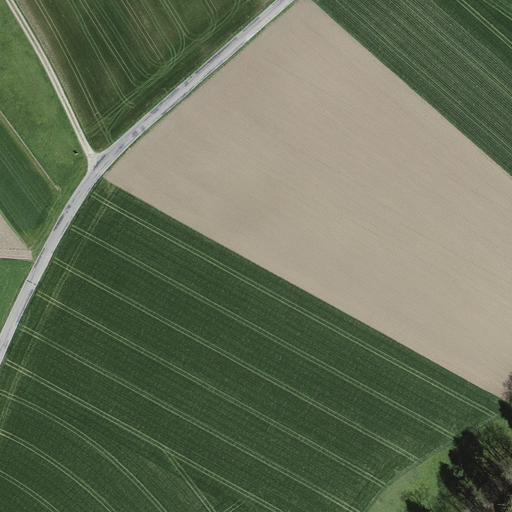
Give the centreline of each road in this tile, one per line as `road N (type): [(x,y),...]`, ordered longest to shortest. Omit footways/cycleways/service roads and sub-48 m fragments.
road 1 (unclassified): [(289,0),(97,172),(0,352)]
road 2 (track): [(97,172),(8,0)]
